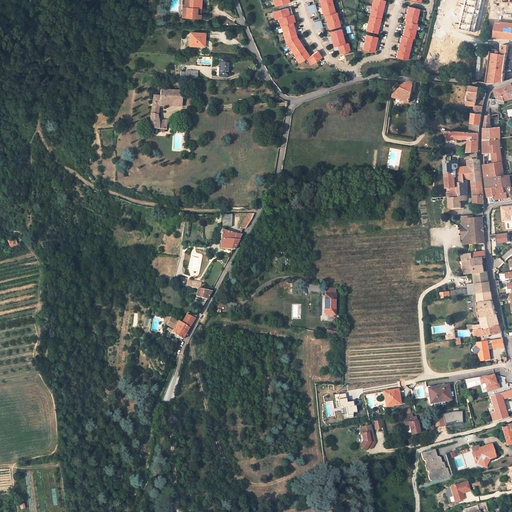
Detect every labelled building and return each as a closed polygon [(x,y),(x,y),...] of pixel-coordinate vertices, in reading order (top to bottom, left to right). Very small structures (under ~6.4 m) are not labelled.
[(182,17),(200,18),(201,0),(184,0),(184,4),(183,4),(182,17)] [(382,0),(371,0),(370,5),(384,8),(385,5),(382,4),(383,0),(382,0)] [(482,0),(465,0),(459,29),(475,33),(482,0)] [(330,3),(320,6),(322,13),(333,10),(330,3)] [(370,5),(369,13),(379,15),(380,11),(383,12),(384,8),(370,5)] [(406,8),(405,13),(416,16),(418,9),(407,6),(406,8)] [(320,55),(318,51),(312,55),(309,52),(307,54),(303,47),(305,46),(301,39),(299,41),(296,38),(295,34),(298,33),(296,26),(293,26),(292,23),(294,22),(290,7),(273,12),(275,19),(278,18),(280,26),(281,26),(285,42),(300,62),(307,58),(311,64),(321,57),(320,55)] [(334,12),(323,15),(325,22),(336,19),(334,12)] [(405,21),(414,23),(416,16),(405,13),(404,18),(403,21),(405,21)] [(368,16),(366,23),(380,26),(381,23),(378,22),(379,18),(368,16)] [(336,19),(325,22),(327,29),(338,26),(336,19)] [(403,28),(414,31),(415,24),(414,23),(405,21),(404,23),(403,28)] [(511,23),(505,22),(497,22),(495,30),(494,36),(511,37),(511,23)] [(366,23),(364,31),(375,33),(376,29),(379,30),(380,26),(366,23)] [(401,36),(411,38),(412,38),(414,31),(403,28),(402,33),(401,36)] [(345,51),(339,29),(328,32),(329,35),(326,36),(328,43),(331,43),(333,50),(337,49),(337,50),(338,53),(345,51)] [(190,45),(202,46),(203,41),(204,41),(205,33),(191,33),(190,45)] [(365,34),(363,42),(376,45),(377,41),(375,40),(376,37),(365,34)] [(398,43),(409,45),(411,38),(401,36),(400,35),(399,38),(398,43)] [(363,42),(361,49),(372,52),(373,49),(373,48),(376,49),(376,45),(363,42)] [(398,43),(396,50),(407,53),(409,45),(398,43)] [(498,50),(493,49),(493,51),(492,51),(488,83),(493,83),(497,82),(505,81),(506,73),(505,73),(507,53),(508,53),(509,45),(504,44),(503,46),(501,46),(501,49),(503,49),(503,51),(500,50),(500,49),(498,49),(498,50)] [(395,55),(394,57),(405,60),(407,53),(396,50),(395,54),(395,55)] [(353,51),(342,54),(343,58),(344,62),(352,58),(353,51)] [(228,76),(229,59),(219,58),(220,73),(220,75),(228,76)] [(412,91),(413,81),(405,83),(404,84),(402,86),(394,94),(393,96),(409,102),(411,95),(412,95),(414,91),(412,91)] [(492,92),(496,100),(505,101),(511,99),(511,98),(511,83),(497,89),(494,90),(492,92)] [(474,106),(475,106),(476,104),(477,99),(479,87),(471,86),(470,89),(468,104),(474,106)] [(160,90),(160,96),(154,96),(151,112),(149,128),(166,129),(167,124),(169,124),(169,120),(159,121),(157,115),(159,106),(182,106),(182,91),(160,90)] [(479,105),(483,106),(485,101),(477,99),(476,104),(475,106),(474,106),(473,114),(476,114),(477,109),(479,105)] [(499,103),(504,103),(505,101),(496,100),(490,99),(488,107),(489,108),(499,108),(499,103)] [(477,109),(476,114),(473,114),(472,113),(471,123),(480,125),(483,106),(479,105),(477,109)] [(492,139),(491,128),(490,128),(490,115),(486,116),(484,128),(484,130),(484,139),(492,139)] [(480,129),(480,125),(471,123),(470,132),(449,131),(448,138),(469,139),(468,152),(478,151),(479,151),(479,140),(480,129)] [(500,127),(491,128),(492,139),(500,139),(501,139),(500,127)] [(486,177),(504,175),(502,161),(500,139),(492,139),(484,139),(484,147),(484,153),(492,152),(493,156),(494,156),(495,163),(484,165),(486,177)] [(478,159),(468,160),(469,167),(474,167),(474,172),(475,172),(481,172),(480,160),(479,159),(478,159)] [(459,167),(458,160),(455,160),(445,161),(448,197),(449,197),(458,196),(457,173),(459,173),(459,167)] [(471,172),(472,178),(473,188),(474,202),(484,203),(481,172),(475,172),(474,172),(471,172)] [(465,178),(464,173),(459,173),(457,173),(458,196),(449,197),(450,207),(461,206),(461,200),(466,199),(465,178)] [(487,187),(493,187),(503,186),(511,186),(510,175),(504,175),(486,177),(486,183),(487,187)] [(493,187),(496,199),(507,198),(506,192),(504,192),(503,186),(493,187)] [(489,203),(497,202),(496,199),(493,187),(487,187),(489,197),(489,199),(489,203)] [(511,205),(502,206),(503,220),(511,220),(511,215),(511,205)] [(229,215),(220,216),(220,228),(229,228),(229,215)] [(246,215),(238,229),(243,232),(252,215),(246,215)] [(472,221),(472,223),(463,223),(461,223),(462,239),(464,239),(464,242),(478,241),(485,241),(483,217),(472,218),(472,221)] [(231,252),(240,236),(220,232),(219,250),(231,252)] [(510,242),(509,232),(497,234),(498,238),(499,243),(510,242)] [(9,248),(17,245),(15,239),(6,241),(9,248)] [(474,272),(476,283),(477,293),(491,292),(489,281),(488,271),(485,270),(483,258),(486,256),(485,251),(482,252),(472,253),(462,254),(462,261),(465,260),(465,265),(466,273),(474,272)] [(201,255),(193,255),(192,266),(200,266),(201,255)] [(468,289),(450,291),(450,297),(468,294),(477,293),(476,283),(468,284),(468,289)] [(204,301),(209,292),(197,286),(194,297),(204,301)] [(336,289),(325,289),(324,314),(335,314),(336,289)] [(493,301),(491,292),(477,293),(477,298),(478,305),(479,314),(481,324),(474,325),(474,328),(475,328),(478,328),(482,328),(499,325),(495,308),(493,301)] [(37,316),(39,323),(46,322),(45,314),(37,316)] [(190,318),(185,315),(179,325),(187,330),(194,318),(192,316),(190,318)] [(168,318),(164,326),(171,330),(169,335),(180,341),(187,330),(179,325),(168,318)] [(502,332),(499,325),(482,328),(478,328),(479,335),(479,336),(480,335),(481,338),(489,337),(489,334),(502,332)] [(505,347),(503,338),(493,340),(493,345),(489,345),(488,340),(487,340),(482,341),(477,342),(478,346),(476,346),(475,348),(475,351),(477,353),(479,353),(480,360),(490,359),(489,348),(494,348),(505,347)] [(495,379),(493,375),(480,379),(481,384),(485,383),(486,387),(487,391),(499,388),(497,381),(495,382),(495,379)] [(437,387),(438,386),(438,385),(427,387),(426,387),(425,388),(425,389),(425,390),(428,402),(429,403),(430,403),(428,391),(437,389),(437,387)] [(428,391),(430,403),(450,400),(448,385),(438,386),(437,387),(437,389),(428,391)] [(387,399),(388,406),(394,405),(400,404),(398,389),(383,392),(385,399),(387,399)] [(505,408),(502,399),(511,396),(511,389),(489,396),(491,403),(494,413),(490,414),(492,421),(506,417),(503,409),(505,408)] [(356,405),(354,406),(353,401),(349,402),(349,403),(347,403),(347,402),(345,393),(338,394),(339,399),(338,400),(338,401),(336,402),(337,407),(342,406),(342,408),(346,407),(347,414),(345,414),(346,418),(353,417),(353,413),(357,412),(356,405)] [(387,399),(385,399),(386,409),(394,408),(394,405),(388,406),(387,399)] [(462,411),(453,412),(438,415),(441,427),(445,426),(445,424),(456,422),(456,423),(462,423),(462,411)] [(409,424),(411,434),(419,433),(416,417),(413,417),(412,413),(410,413),(403,414),(404,419),(405,425),(409,424)] [(502,428),(507,445),(511,443),(511,434),(511,432),(511,423),(508,425),(509,426),(502,428)] [(360,427),(363,438),(361,440),(362,442),(359,446),(365,450),(367,447),(371,449),(375,442),(371,425),(360,427)] [(496,457),(491,444),(479,448),(478,446),(471,448),(473,453),(472,453),(476,463),(477,463),(485,467),(489,459),(496,457)] [(434,449),(421,453),(423,460),(425,461),(428,460),(430,465),(432,466),(433,472),(429,473),(428,476),(429,480),(431,481),(449,475),(447,468),(444,469),(440,457),(438,456),(437,457),(434,449)] [(428,460),(425,461),(426,463),(425,465),(426,470),(428,471),(429,473),(433,472),(432,466),(430,465),(428,460)] [(464,499),(462,493),(471,491),(468,481),(450,486),(455,501),(464,499)]
